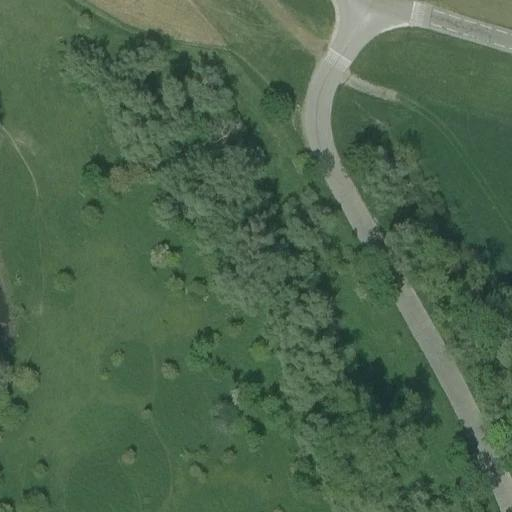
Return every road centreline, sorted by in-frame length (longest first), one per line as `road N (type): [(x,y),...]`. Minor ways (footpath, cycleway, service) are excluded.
road 1 (unclassified): [(511,506),(465,405),(315,141),(315,93),(361,17)]
road 2 (unclassified): [(361,17),(419,19),(511,49)]
